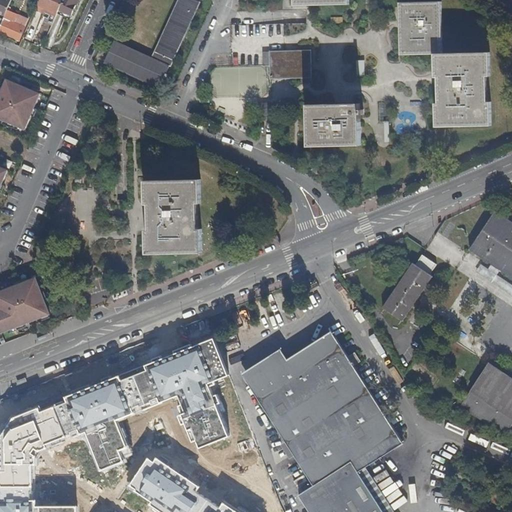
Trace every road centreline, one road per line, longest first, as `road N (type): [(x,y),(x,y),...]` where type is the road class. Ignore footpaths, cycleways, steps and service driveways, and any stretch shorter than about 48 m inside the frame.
road 1 (tertiary): [(0,371),(309,250)]
road 2 (unknown): [(154,311),(184,398),(219,402),(243,427),(267,511)]
road 3 (tertiary): [(347,235),(511,164)]
road 4 (residential): [(169,124),(298,183)]
road 5 (residential): [(224,0),(169,124)]
